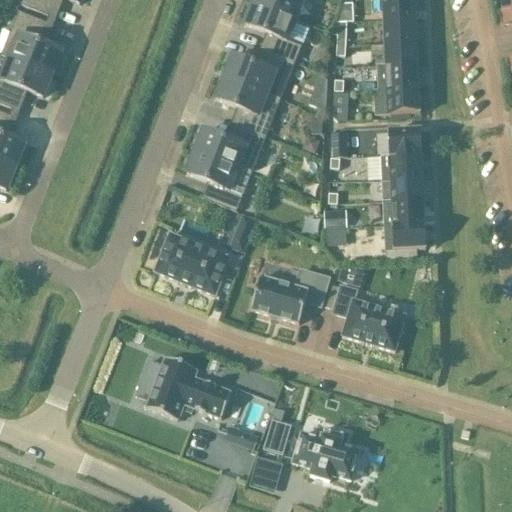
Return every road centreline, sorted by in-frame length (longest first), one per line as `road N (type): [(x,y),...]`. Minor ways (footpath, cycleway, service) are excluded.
road 1 (residential): [(511,427),(239,349),(100,291)]
road 2 (residential): [(216,0),(100,291)]
road 3 (residential): [(111,0),(9,251)]
road 4 (residential): [(478,0),(511,181)]
road 5 (residential): [(100,291),(39,446)]
road 6 (unclassified): [(177,511),(39,446)]
